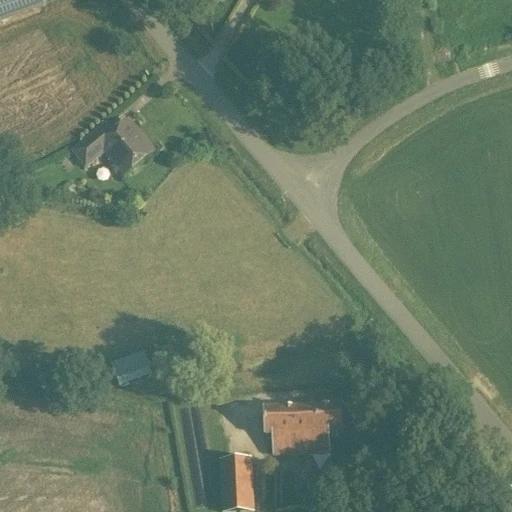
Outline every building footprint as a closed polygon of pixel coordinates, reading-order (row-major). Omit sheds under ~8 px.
[(40,0),(0,0),(0,23),(44,7),(40,0)] [(124,177),(152,154),(127,123),(113,134),(106,125),(73,152),(85,168),(104,153),(124,177)] [(143,352),(110,364),(119,387),(119,388),(121,387),(152,377),(143,352)] [(180,427),(185,469),(216,465),(208,405),(183,408),(185,426),(180,427)] [(342,433),(341,407),(264,411),(265,437),(273,437),(274,456),(329,453),(328,434),(342,433)] [(253,511),(251,460),(219,461),(221,511),(253,511)]
